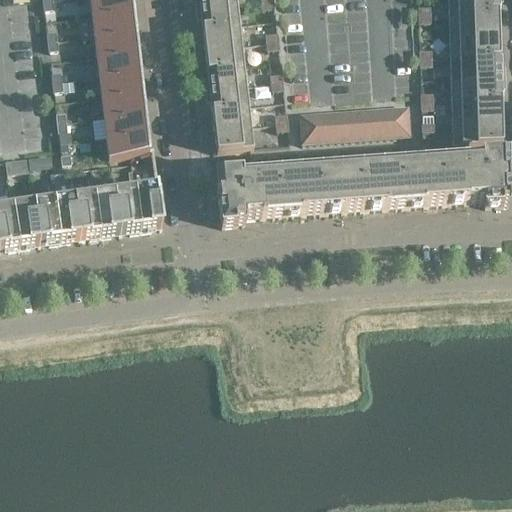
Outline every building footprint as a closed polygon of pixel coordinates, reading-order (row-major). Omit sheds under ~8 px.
[(131,17),(129,0),(101,0),(89,1),(91,22),(131,17)] [(195,5),(196,15),(236,10),(235,0),(198,0),(198,4),(195,5)] [(501,7),(500,0),(446,0),(447,20),(497,18),(497,7),(501,7)] [(42,7),(43,16),(52,15),(51,6),(42,7)] [(273,14),(273,6),(261,7),(262,15),(273,14)] [(201,24),(202,35),(239,31),(236,10),(196,15),(197,25),(201,24)] [(417,13),(417,21),(429,21),(429,13),(417,13)] [(134,38),(131,17),(91,22),(94,42),(134,38)] [(448,42),(498,40),(497,18),(447,20),(448,42)] [(429,29),(429,21),(417,21),(417,29),(429,29)] [(202,35),(204,55),(241,51),(239,31),(202,35)] [(55,37),(46,38),(47,47),(56,46),(55,37)] [(136,58),(134,38),(94,42),(96,63),(136,58)] [(264,40),(265,48),(277,47),(276,39),(264,40)] [(448,42),(449,63),(499,62),(498,40),(448,42)] [(47,47),(48,57),(57,56),(56,46),(47,47)] [(278,55),(277,47),(265,48),(266,56),(278,55)] [(204,55),(207,76),(243,71),(241,51),(204,55)] [(418,56),(418,64),(430,64),(430,56),(418,56)] [(138,78),(136,58),(96,63),(98,83),(138,78)] [(499,73),(499,62),(449,63),(449,85),(503,83),(503,73),(499,73)] [(419,72),(431,72),(430,64),(418,64),(419,72)] [(204,86),(205,96),(246,92),(243,71),(207,76),(208,86),(204,86)] [(60,78),(50,79),(51,88),(61,87),(60,78)] [(141,99),(138,78),(98,83),(101,103),(141,99)] [(269,81),(270,89),(282,87),(281,80),(269,81)] [(503,83),(449,85),(450,107),(500,105),(500,94),(504,93),(503,83)] [(74,86),(61,87),(62,96),(62,97),(75,96),(74,86)] [(51,88),(52,98),(62,96),(61,87),(51,88)] [(283,95),(282,87),(270,89),(271,97),(283,95)] [(210,106),(211,116),(248,112),(246,92),(205,96),(206,106),(210,106)] [(143,119),(141,99),(101,103),(103,124),(143,119)] [(420,100),(420,108),(432,107),(432,99),(420,100)] [(500,105),(450,107),(451,128),(501,127),(500,105)] [(432,107),(420,108),(420,116),(432,115),(432,107)] [(211,116),(214,136),(250,132),(248,112),(211,116)] [(400,118),(400,130),(408,130),(407,117),(400,118)] [(400,118),(392,119),(393,131),(400,130),(400,118)] [(64,119),(55,120),(56,129),(65,128),(64,119)] [(145,139),(143,119),(103,124),(105,144),(145,139)] [(385,119),(378,120),(379,132),(386,131),(385,119)] [(385,119),(386,131),(393,131),(392,119),(385,119)] [(274,121),(275,129),(287,128),(286,120),(274,121)] [(371,120),(364,121),(365,133),(372,132),(371,120)] [(371,120),(372,132),(379,132),(378,120),(371,120)] [(357,121),(350,122),(351,134),(358,133),(357,121)] [(357,121),(358,133),(365,133),(364,121),(357,121)] [(336,135),(343,134),(343,122),(335,123),(336,135)] [(343,122),(343,134),(351,134),(350,122),(343,122)] [(328,123),(321,124),(322,136),(329,135),(328,123)] [(328,123),(329,135),(336,135),(335,123),(328,123)] [(314,124),(307,125),(308,137),(315,137),(314,124)] [(314,124),(315,137),(322,136),(321,124),(314,124)] [(299,125),(300,138),(308,137),(307,125),(299,125)] [(501,127),(451,128),(451,151),(489,150),(489,149),(501,148),(501,127)] [(56,129),(57,138),(66,137),(65,128),(56,129)] [(287,128),(275,129),(275,137),(287,136),(287,128)] [(433,137),(432,129),(420,129),(421,137),(433,137)] [(401,143),(400,130),(393,131),(394,143),(401,143)] [(409,142),(408,130),(400,130),(401,143),(409,142)] [(387,144),(386,131),(379,132),(380,144),(387,144)] [(393,131),(386,131),(387,144),(394,143),(393,131)] [(216,158),(253,154),(250,132),(214,136),(216,158)] [(373,145),(372,132),(365,133),(366,145),(373,145)] [(380,144),(379,132),(372,132),(373,145),(380,144)] [(359,146),(358,133),(351,134),(351,146),(359,146)] [(365,133),(358,133),(359,146),(366,145),(365,133)] [(344,147),(343,134),(336,135),(337,147),(344,147)] [(351,146),(351,134),(343,134),(344,147),(351,146)] [(330,148),(329,135),(322,136),(323,148),(330,148)] [(336,135),(329,135),(330,148),(337,147),(336,135)] [(322,136),(315,137),(316,149),(323,148),(322,136)] [(300,138),(301,150),(309,149),(308,137),(300,138)] [(316,149),(315,137),(308,137),(309,149),(316,149)] [(148,159),(145,139),(105,144),(108,164),(107,164),(107,166),(149,161),(151,161),(150,159),(148,159)] [(79,148),(80,156),(90,155),(89,147),(79,148)] [(498,212),(507,212),(505,148),(501,148),(489,149),(489,150),(489,162),(215,182),(221,233),(244,230),(244,225),(286,222),(289,224),(295,224),(298,221),(327,219),(330,221),(336,221),(338,218),(368,216),(371,218),(377,218),(379,215),(409,213),(412,215),(418,215),(420,212),(450,210),(452,212),(459,212),(461,209),(483,208),(484,213),(486,213),(489,215),(495,215),(498,212)] [(69,160),(60,161),(61,171),(70,170),(69,160)] [(136,187),(134,176),(127,177),(129,187),(136,187)] [(95,192),(94,182),(87,183),(88,193),(95,192)] [(55,198),(53,187),(46,188),(48,199),(55,198)] [(137,197),(136,187),(129,187),(130,198),(134,198),(137,197)] [(97,203),(95,192),(88,193),(90,204),(93,203),(97,203)] [(13,204),(12,193),(5,194),(6,205),(13,204)] [(137,197),(134,198),(139,238),(146,237),(146,239),(154,238),(154,236),(161,235),(155,194),(154,194),(154,195),(137,197)] [(56,208),(55,198),(48,199),(49,209),(53,209),(56,208)] [(119,240),(139,238),(134,198),(130,198),(113,200),(119,240)] [(113,200),(97,203),(93,203),(99,243),(119,240),(113,200)] [(79,246),(99,243),(93,203),(90,204),(73,206),(79,246)] [(15,214),(13,204),(6,205),(8,215),(12,215),(15,214)] [(73,206),(56,208),(53,209),(58,249),(79,246),(73,206)] [(52,250),(58,249),(53,209),(49,209),(33,212),(38,252),(44,251),(44,253),(52,252),(52,250)] [(33,212),(15,214),(12,215),(18,254),(24,254),(25,256),(33,254),(33,252),(38,252),(33,212)] [(12,215),(8,215),(0,216),(0,257),(3,257),(3,259),(12,258),(11,256),(18,254),(12,215)]
